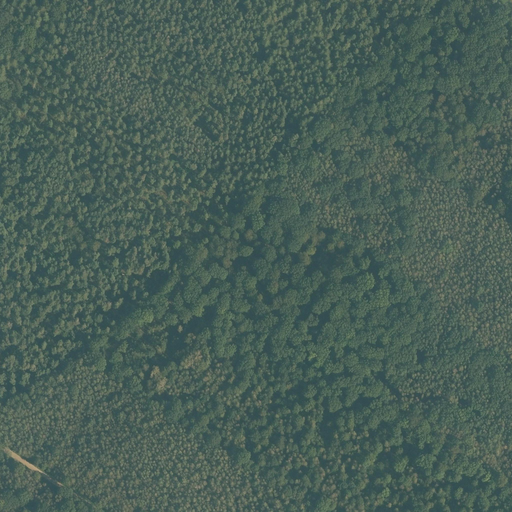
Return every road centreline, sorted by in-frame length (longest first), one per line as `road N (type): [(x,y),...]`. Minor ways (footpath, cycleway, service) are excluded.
road 1 (track): [(467,0),(156,295)]
road 2 (track): [(314,0),(339,122)]
road 3 (track): [(100,511),(0,445)]
